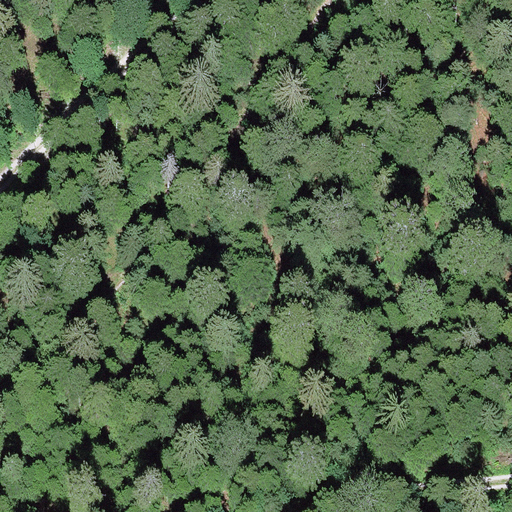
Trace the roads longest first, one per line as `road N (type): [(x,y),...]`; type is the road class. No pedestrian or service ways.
road 1 (track): [(0,181),(195,0)]
road 2 (track): [(511,483),(423,486),(315,511)]
